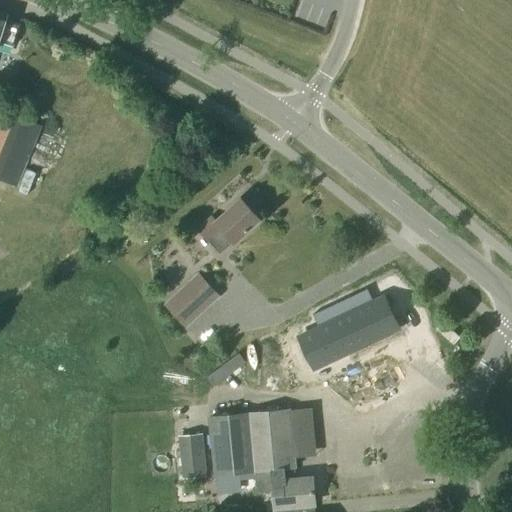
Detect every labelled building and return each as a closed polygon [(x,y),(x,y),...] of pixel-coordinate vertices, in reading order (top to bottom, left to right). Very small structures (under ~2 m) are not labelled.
[(511,0),(505,0),(496,23),(511,29),(511,0)] [(0,44),(12,48),(19,26),(5,21),(6,15),(0,13),(0,44)] [(0,180),(17,187),(41,126),(41,125),(5,111),(0,122),(0,180)] [(234,243),(260,220),(240,198),(214,222),(211,219),(198,230),(219,253),(232,241),(234,243)] [(185,329),(220,297),(198,272),(164,304),(185,329)] [(386,299),(301,338),(315,367),(347,352),(345,347),(397,322),(386,299)] [(295,480),(294,468),(295,468),(294,459),(316,457),(312,408),(248,414),(208,417),(213,477),(254,473),(256,493),(273,492),(275,509),(301,506),(314,505),(311,478),(295,480)] [(182,480),(207,477),(202,434),(177,436),(182,480)]
